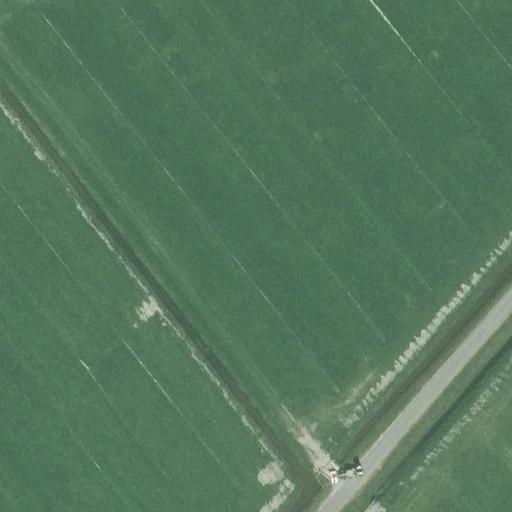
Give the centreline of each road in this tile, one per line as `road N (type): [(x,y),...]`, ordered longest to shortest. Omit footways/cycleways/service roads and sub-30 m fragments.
road 1 (track): [(0,42),(347,486)]
road 2 (track): [(315,454),(511,229)]
road 3 (unclassified): [(326,511),(511,298)]
